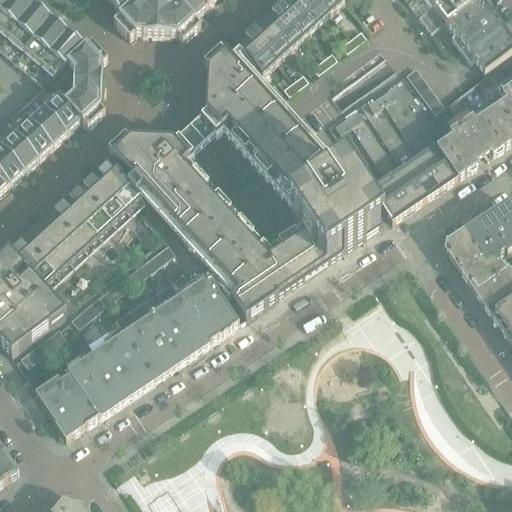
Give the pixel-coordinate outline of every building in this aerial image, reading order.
[(0,20),(16,34),(34,12),(19,0),(15,0),(0,18),(0,20)] [(0,0),(0,18),(15,0),(0,0)] [(113,28),(142,2),(140,0),(116,0),(109,5),(120,22),(113,28)] [(209,11),(198,0),(184,0),(178,6),(194,24),(209,11)] [(220,0),(198,0),(209,11),(220,0)] [(329,21),(310,0),(292,0),(289,3),(290,3),(316,33),(329,21)] [(344,7),(337,0),(310,0),(329,21),(344,7)] [(431,39),(444,28),(478,3),(476,0),(424,0),(433,12),(418,23),(431,39)] [(144,42),(146,12),(139,6),(142,3),(142,2),(113,28),(129,46),(134,41),(142,41),(142,42),(144,42)] [(290,3),(276,15),(303,45),(316,33),(290,3)] [(511,58),(511,45),(492,18),(480,3),(479,4),(478,3),(444,28),(445,29),(484,80),(511,58)] [(201,31),(194,24),(178,6),(170,14),(168,43),(169,43),(177,43),(182,48),(201,31)] [(33,47),(51,26),(34,12),(16,34),(33,47)] [(170,14),(146,12),(144,42),(168,43),(170,14)] [(276,15),(263,28),(290,57),(303,45),(276,15)] [(49,61),(67,40),(51,26),(33,47),(49,61)] [(263,28),(250,40),(276,69),(290,57),(263,28)] [(360,37),(351,44),(356,51),(366,44),(360,37)] [(64,74),(85,55),(84,54),(67,40),(49,61),(64,74)] [(250,40),(235,53),(262,83),(276,69),(250,40)] [(351,44),(341,51),(346,58),(356,51),(351,44)] [(107,65),(91,48),(84,54),(85,55),(64,74),(65,74),(67,72),(74,79),(102,80),(102,78),(102,70),(107,65)] [(236,299),(230,304),(246,327),(316,280),(383,235),(346,179),(338,184),(220,54),(202,70),(207,75),(205,118),(200,123),(192,130),(173,148),(129,146),(125,141),(107,157),(236,299)] [(331,58),(322,66),(327,73),(337,66),(331,58)] [(322,66),(312,73),(317,80),(327,73),(322,66)] [(511,87),(510,89),(499,73),(488,81),(498,96),(501,100),(505,107),(490,117),(511,148),(511,87)] [(415,74),(406,81),(434,119),(443,112),(415,74)] [(101,104),(102,80),(74,79),(73,103),(101,104)] [(302,80),(293,87),(298,95),(308,87),(302,80)] [(293,87),(283,94),(288,102),(298,95),(293,87)] [(392,100),(387,93),(375,100),(381,107),(392,100)] [(370,115),(381,107),(375,100),(364,107),(370,115)] [(105,119),(100,113),(100,105),(101,105),(101,104),(73,103),(64,110),(80,128),(81,128),(87,135),(105,119)] [(456,119),(449,109),(439,117),(446,127),(456,119)] [(80,128),(64,110),(50,123),(66,141),(80,128)] [(360,121),(355,114),(343,121),(349,129),(360,121)] [(491,162),(511,148),(490,117),(484,121),(480,115),(470,122),(467,117),(444,132),(451,142),(436,153),(435,154),(436,155),(437,154),(457,186),(478,171),(477,169),(484,164),(490,160),(491,162)] [(338,136),(349,129),(343,121),(333,129),(338,136)] [(66,141),(50,123),(36,136),(52,154),(66,141)] [(52,154),(36,136),(22,149),(38,167),(52,154)] [(38,167),(22,149),(7,162),(24,180),(38,167)] [(457,186),(437,154),(436,155),(435,154),(436,153),(434,150),(417,162),(441,196),(457,186)] [(24,180),(7,162),(0,168),(0,182),(9,193),(24,180)] [(441,196),(417,162),(401,172),(424,207),(441,196)] [(142,206),(136,200),(108,168),(0,266),(0,349),(11,362),(66,322),(42,296),(142,206)] [(424,207),(401,172),(384,183),(408,218),(424,207)] [(0,201),(9,193),(0,182),(0,201)] [(408,218),(384,183),(368,194),(391,229),(408,218)] [(511,206),(465,238),(483,266),(495,258),(500,261),(504,257),(506,260),(511,256),(511,206)] [(155,226),(147,216),(142,220),(150,230),(155,226)] [(157,237),(165,229),(159,222),(155,226),(150,230),(157,237)] [(174,239),(165,229),(157,237),(165,246),(174,239)] [(511,305),(511,281),(508,276),(507,275),(505,276),(499,268),(500,261),(495,258),(483,266),(465,238),(449,248),(448,259),(490,320),(511,305)] [(239,331),(212,292),(199,272),(171,291),(212,350),(239,331)] [(212,350),(171,291),(115,328),(124,342),(156,387),(212,350)] [(511,305),(490,320),(511,352),(511,305)] [(156,387),(124,342),(68,379),(99,425),(156,387)] [(99,425),(68,379),(36,401),(57,432),(56,433),(65,446),(84,433),(85,434),(99,425)] [(0,491),(16,481),(2,460),(0,457),(0,491)]
